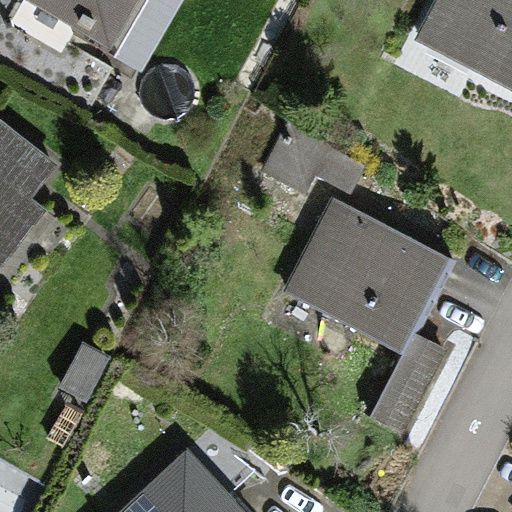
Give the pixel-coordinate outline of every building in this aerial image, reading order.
[(43,0),(108,38),(129,0),(43,0)] [(511,0),(437,0),(421,38),(511,78),(511,0)] [(287,119),(263,168),(303,188),(327,138),(287,119)] [(0,129),(0,249),(38,207),(18,189),(40,164),(0,129)] [(433,250),(332,205),(295,289),(396,334),(433,250)] [(409,330),(365,403),(395,421),(439,348),(409,330)] [(233,511),(183,457),(123,511),(233,511)]
